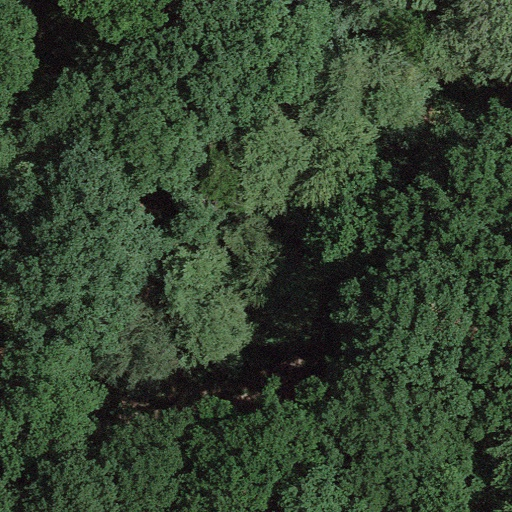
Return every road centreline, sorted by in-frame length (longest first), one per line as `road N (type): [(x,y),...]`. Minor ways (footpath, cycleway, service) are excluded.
road 1 (track): [(230,511),(486,0)]
road 2 (track): [(260,451),(511,325)]
